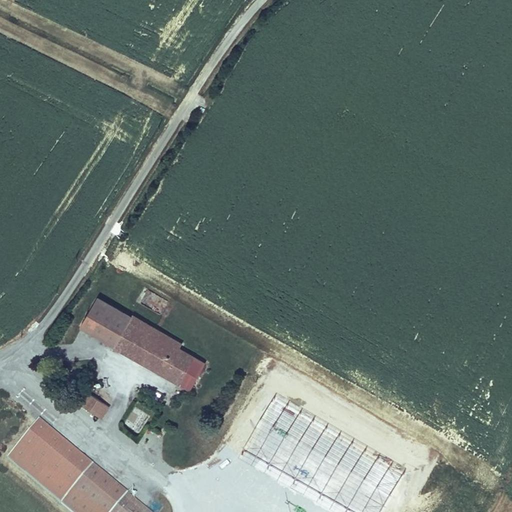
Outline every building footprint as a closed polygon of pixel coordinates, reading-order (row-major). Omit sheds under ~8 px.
[(116,346),(127,329),(132,321),(98,301),(83,326),(116,346)] [(127,329),(141,337),(148,324),(134,316),(132,321),(127,329)] [(180,383),(194,357),(182,349),(184,346),(148,324),(141,337),(127,329),(116,346),(180,383)] [(180,383),(193,391),(208,365),(194,357),(180,383)] [(104,417),(111,405),(88,389),(80,400),(104,417)] [(62,498),(93,465),(41,418),(11,451),(62,498)] [(62,498),(77,511),(110,511),(127,495),(94,464),(93,465),(62,498)] [(110,511),(145,511),(127,495),(110,511)]
